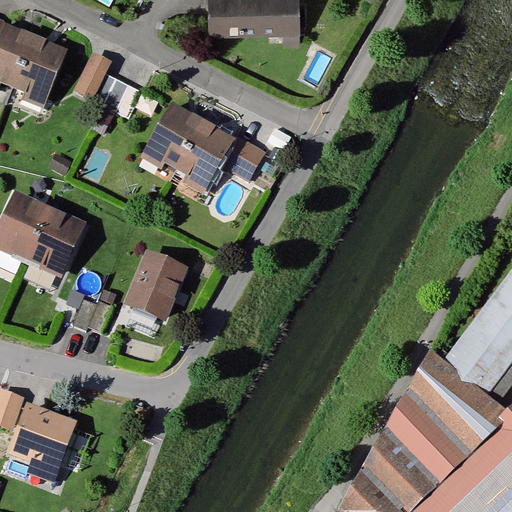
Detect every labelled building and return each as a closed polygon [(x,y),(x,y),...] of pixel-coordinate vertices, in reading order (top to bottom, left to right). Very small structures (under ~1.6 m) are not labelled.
[(205,0),(206,37),(299,35),(298,0),(205,0)] [(0,88),(12,93),(32,44),(2,31),(0,36),(0,88)] [(32,44),(12,93),(43,105),(63,56),(32,44)] [(104,107),(115,83),(87,70),(76,94),(104,107)] [(142,94),(115,83),(104,107),(131,119),(142,94)] [(201,123),(170,106),(144,155),(176,172),(201,123)] [(235,140),(201,123),(176,172),(210,190),(226,158),(235,140)] [(237,138),(235,140),(226,158),(231,161),(228,166),(258,181),(262,174),(255,170),(265,152),(237,138)] [(0,253),(25,265),(49,212),(16,198),(0,233),(0,253)] [(83,227),(49,212),(25,265),(60,280),(83,227)] [(185,271),(145,256),(125,309),(165,324),(185,271)] [(511,511),(511,420),(489,404),(511,374),(511,280),(442,371),(434,365),(348,511),(511,511)] [(94,306),(81,301),(71,328),(84,333),(85,329),(94,306)] [(96,302),(94,306),(85,329),(100,335),(111,308),(96,302)] [(16,403),(0,396),(0,431),(5,433),(16,403)] [(56,472),(73,426),(24,409),(8,454),(56,472)]
